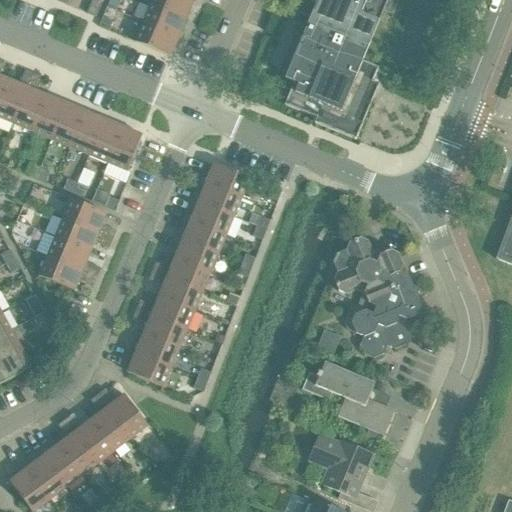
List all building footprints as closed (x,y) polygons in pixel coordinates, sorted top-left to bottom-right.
[(96,18),(102,0),(91,0),(86,14),(96,18)] [(186,19),(194,0),(192,0),(152,0),(150,5),(186,19)] [(361,63),(383,11),(387,1),(384,0),(301,0),(296,13),(310,18),(299,45),(301,46),(298,53),(296,52),(284,80),(293,84),(283,106),(315,120),(314,124),(355,141),(378,86),(372,83),(377,71),(377,70),(361,63)] [(178,38),(186,19),(150,5),(142,23),(178,38)] [(108,32),(112,22),(102,18),(98,28),(108,32)] [(170,58),(178,38),(142,23),(134,43),(170,58)] [(0,101),(8,81),(0,77),(0,72),(4,62),(0,60),(0,101)] [(0,119),(12,125),(33,74),(24,71),(18,86),(8,81),(0,101),(0,119)] [(32,133),(46,97),(36,93),(42,78),(33,74),(12,125),(32,133)] [(50,141),(65,105),(46,97),(32,133),(50,141)] [(69,149),(84,113),(65,105),(50,141),(69,149)] [(88,156),(103,121),(84,113),(69,149),(88,156)] [(107,164),(122,129),(103,121),(88,156),(107,164)] [(126,172),(141,137),(122,129),(107,164),(126,172)] [(35,179),(39,169),(29,165),(25,175),(35,179)] [(241,199),(249,179),(213,165),(205,184),(241,199)] [(45,183),(49,173),(39,169),(35,179),(45,183)] [(72,195),(77,185),(67,181),(63,191),(72,195)] [(233,218),(241,199),(205,184),(197,203),(233,218)] [(82,199),(86,189),(77,185),(72,195),(82,199)] [(276,203),(281,193),(271,188),(266,198),(276,203)] [(114,212),(118,202),(108,198),(104,208),(114,212)] [(101,226),(106,215),(70,200),(62,220),(112,241),(116,232),(101,226)] [(225,236),(233,218),(197,203),(189,221),(225,236)] [(503,511),(511,511),(511,212),(508,225),(494,261),(511,267),(511,503),(507,502),(503,511)] [(265,231),(269,221),(259,218),(255,227),(265,231)] [(112,241),(62,220),(54,239),(90,253),(94,243),(108,249),(112,241)] [(217,255),(225,236),(189,221),(182,240),(217,255)] [(262,241),(265,231),(255,227),(251,237),(262,241)] [(85,264),(90,253),(54,239),(46,257),(96,278),(100,270),(85,264)] [(335,255),(332,264),(336,273),(333,281),(337,292),(345,296),(356,291),(363,295),(367,304),(364,312),(354,316),(350,324),(355,335),(362,338),(359,345),(364,356),(372,360),(383,355),(386,347),(394,351),(395,350),(405,346),(408,338),(407,336),(411,334),(416,321),(414,317),(417,316),(420,308),(416,298),(419,290),(411,286),(407,276),(399,273),(402,265),(398,254),(390,251),(379,255),(372,252),(368,242),(363,240),(360,239),(349,243),(345,251),(335,255)] [(209,275),(217,255),(182,240),(174,260),(209,275)] [(14,260),(9,251),(0,256),(5,265),(14,260)] [(251,269),(255,259),(245,255),(241,265),(251,269)] [(96,278),(46,257),(38,277),(74,292),(78,281),(93,287),(96,278)] [(19,269),(14,260),(5,265),(10,275),(19,269)] [(201,294),(209,275),(174,260),(169,270),(155,264),(151,273),(201,294)] [(247,279),(251,269),(241,265),(237,275),(247,279)] [(194,313),(201,294),(151,273),(147,282),(162,288),(158,298),(194,313)] [(185,332),(194,313),(158,298),(154,308),(139,302),(135,312),(185,332)] [(178,351),(185,332),(135,312),(132,319),(147,325),(142,336),(178,351)] [(0,337),(10,332),(1,314),(0,314),(0,337)] [(0,360),(20,350),(10,332),(0,337),(0,360)] [(170,369),(178,351),(142,336),(134,354),(170,369)] [(0,384),(30,368),(20,350),(0,360),(0,384)] [(162,389),(170,369),(134,354),(126,374),(162,389)] [(393,412),(375,405),(367,401),(374,384),(324,364),(320,374),(318,373),(316,378),(308,374),(301,391),(328,402),(332,395),(344,400),(337,418),(383,437),(393,412)] [(206,384),(210,374),(200,370),(196,380),(206,384)] [(203,393),(206,384),(196,380),(192,390),(203,393)] [(147,427),(124,396),(114,403),(104,390),(97,396),(130,439),(147,427)] [(130,439),(97,396),(89,401),(99,414),(90,421),(114,452),(130,439)] [(114,452),(90,421),(82,428),(72,415),(64,421),(97,464),(114,452)] [(97,464),(64,421),(57,426),(67,439),(58,446),(81,476),(97,464)] [(321,486),(340,494),(337,500),(352,506),(373,456),(339,441),(338,444),(318,436),(307,462),(327,471),(321,486)] [(81,476),(58,446),(41,458),(65,489),(81,476)] [(65,489),(41,458),(25,470),(48,501),(65,489)] [(33,511),(48,501),(25,470),(8,483),(30,511),(33,511)] [(339,511),(309,499),(303,511),(339,511)] [(100,511),(105,508),(99,500),(90,506),(94,511),(100,511)]
